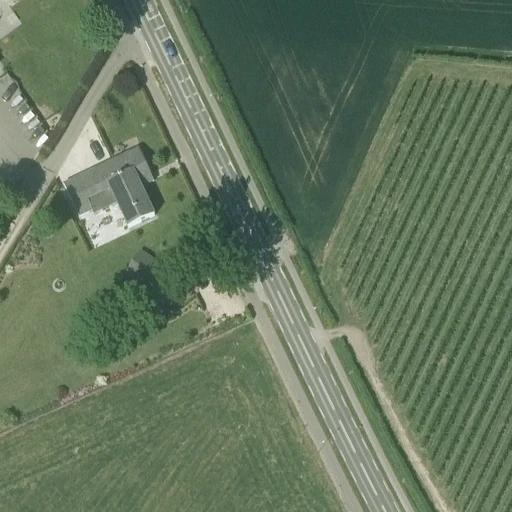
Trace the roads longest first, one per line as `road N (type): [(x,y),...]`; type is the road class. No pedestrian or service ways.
road 1 (secondary): [(384,511),(139,0)]
road 2 (track): [(0,249),(133,41)]
